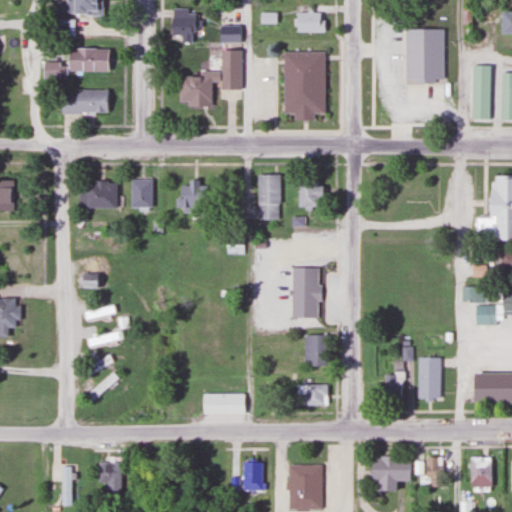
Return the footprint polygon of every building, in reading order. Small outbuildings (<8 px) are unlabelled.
[(100,0),(68,0),(68,5),(52,5),(52,14),(101,15),(100,0)] [(177,42),(194,43),(195,11),(170,11),(169,37),(178,37),(177,42)] [(295,33),(322,33),(322,12),(295,12),(295,33)] [(511,12),(498,13),(498,35),(511,35),(511,12)] [(73,21),(51,21),(51,38),(73,38),(73,21)] [(64,73),(106,73),(106,49),(65,49),(65,62),(42,62),(42,80),(64,80),(64,73)] [(285,53),(323,53),(323,111),(313,111),(313,119),(295,120),(295,111),(285,111),(285,53)] [(177,77),(177,104),(185,104),(186,108),(210,107),(210,83),(218,83),(218,90),(238,90),(237,55),(214,55),(214,76),(177,77)] [(470,66),(470,121),(489,121),(489,66),(470,66)] [(511,72),(499,73),(499,121),(511,121),(511,72)] [(108,92),(59,92),(59,113),(108,113),(108,92)] [(511,237),(488,237),(488,230),(473,230),(473,215),(488,215),(488,179),(492,179),(492,173),(511,173),(511,237)] [(256,219),(278,219),(278,174),(256,174),(256,219)] [(0,210),(12,210),(12,179),(0,179),(0,210)] [(187,185),(177,185),(177,207),(197,208),(198,180),(187,179),(187,185)] [(149,180),(129,180),(129,207),(149,207),(149,180)] [(296,180),(296,209),(320,209),(320,180),(296,180)] [(114,207),(114,181),(85,181),(85,191),(78,191),(78,207),(114,207)] [(320,239),(297,239),(297,263),(320,263),(320,239)] [(511,250),(498,251),(498,270),(511,270),(511,250)] [(78,288),(96,288),(96,272),(78,272),(78,288)] [(410,319),(410,288),(399,288),(399,286),(378,286),(378,319),(410,319)] [(511,287),(500,287),(499,313),(511,313),(511,287)] [(0,312),(10,313),(10,298),(0,297),(0,312)] [(82,311),(84,319),(115,313),(113,304),(82,311)] [(323,306),(296,307),(297,326),(323,325),(323,306)] [(87,347),(119,341),(117,332),(85,337),(87,347)] [(302,366),(323,366),(323,334),(302,334),(302,366)] [(83,368),(88,376),(112,362),(107,353),(83,368)] [(438,357),(416,357),(416,399),(438,399),(438,357)] [(89,404),(117,378),(111,371),(83,397),(89,404)] [(380,372),(380,399),(402,399),(402,372),(380,372)] [(511,372),(474,372),(474,398),(511,398),(511,372)] [(294,384),(294,405),(326,405),(326,384),(294,384)] [(242,413),(242,393),(198,393),(198,413),(242,413)] [(393,479),(407,479),(407,457),(369,456),(369,480),(375,480),(375,490),(393,490),(393,479)] [(419,487),(438,487),(438,456),(424,456),(424,477),(419,477),(419,487)] [(490,456),(468,456),(468,487),(490,487),(490,456)] [(198,460),(198,480),(218,480),(218,460),(198,460)] [(260,461),(240,461),(240,490),(260,490),(260,461)] [(108,494),(122,494),(122,462),(97,462),(97,482),(108,482),(108,494)] [(320,510),(320,464),(284,464),(284,510),(320,510)] [(72,505),(72,466),(60,466),(60,505),(72,505)]
